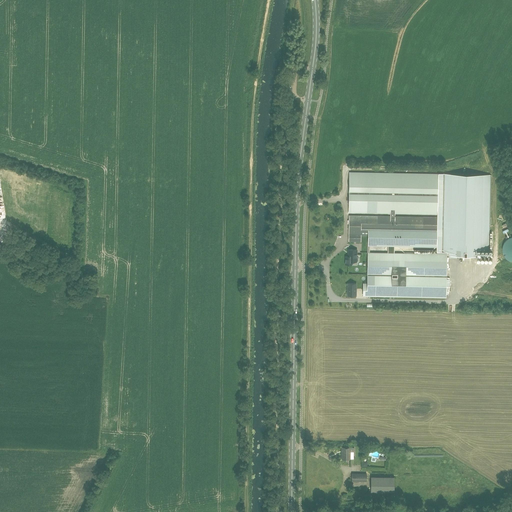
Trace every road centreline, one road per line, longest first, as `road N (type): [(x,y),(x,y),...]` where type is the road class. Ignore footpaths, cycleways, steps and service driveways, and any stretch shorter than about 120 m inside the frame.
road 1 (track): [(269,0),(251,149),(246,511)]
road 2 (primary): [(291,511),(296,190),(308,100)]
road 3 (track): [(433,511),(395,501),(302,508)]
